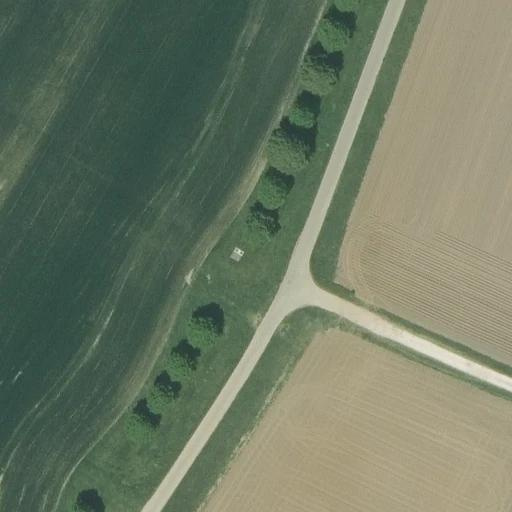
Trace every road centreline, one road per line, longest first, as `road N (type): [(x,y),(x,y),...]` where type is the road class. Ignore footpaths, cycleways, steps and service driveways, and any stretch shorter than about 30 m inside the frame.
road 1 (unclassified): [(151,511),(289,290),(396,0)]
road 2 (track): [(289,290),(511,389)]
